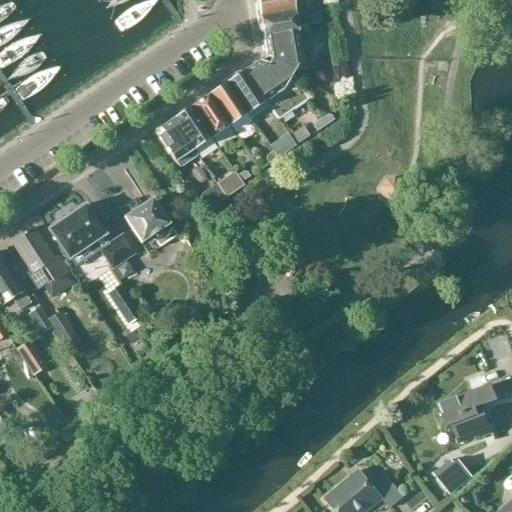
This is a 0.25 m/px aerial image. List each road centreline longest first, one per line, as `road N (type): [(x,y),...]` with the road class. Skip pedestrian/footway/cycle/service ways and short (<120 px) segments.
road 1 (residential): [(0,224),(235,62),(236,9)]
road 2 (unclassified): [(0,169),(236,9)]
